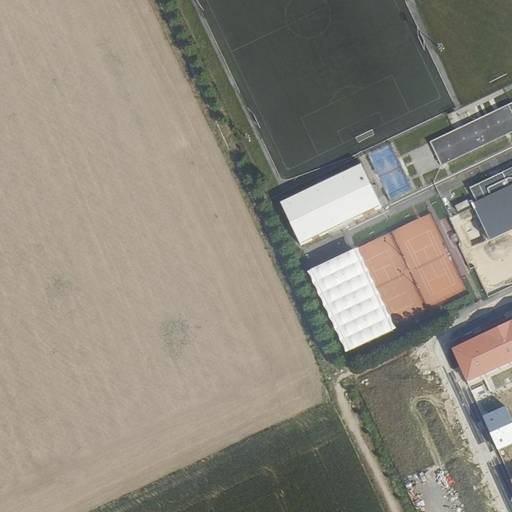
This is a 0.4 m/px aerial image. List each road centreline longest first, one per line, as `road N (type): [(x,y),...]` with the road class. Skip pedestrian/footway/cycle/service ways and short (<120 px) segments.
road 1 (track): [(511,297),(377,365),(344,373),(329,364),(161,0)]
road 2 (residential): [(510,511),(431,337)]
road 3 (track): [(344,373),(334,383),(393,511)]
